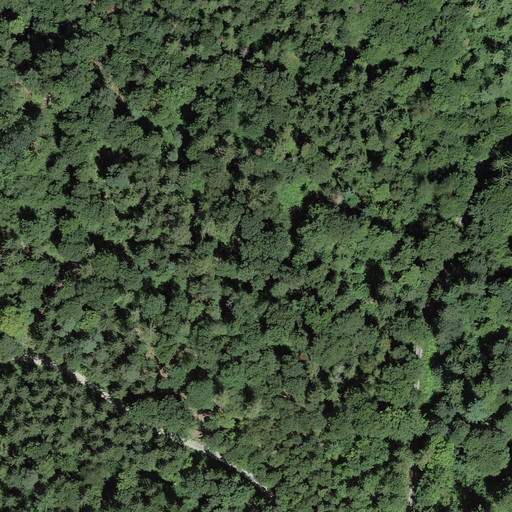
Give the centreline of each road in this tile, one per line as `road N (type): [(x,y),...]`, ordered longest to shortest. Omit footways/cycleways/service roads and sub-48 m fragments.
road 1 (track): [(511,115),(480,161),(455,222),(419,347),(418,484),(408,511)]
road 2 (track): [(0,352),(65,368),(153,429),(237,467),(279,511)]
